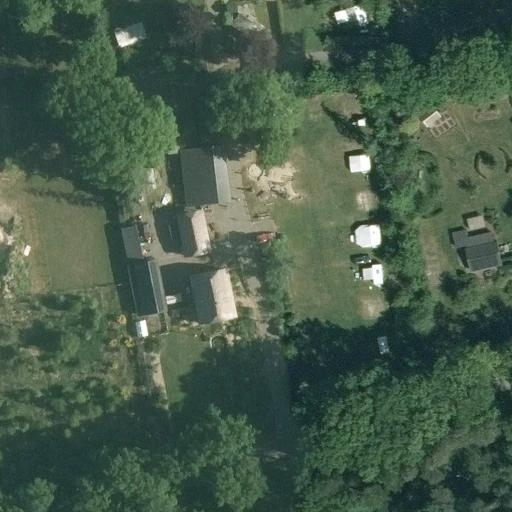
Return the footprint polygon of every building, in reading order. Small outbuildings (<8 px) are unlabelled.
[(122,0),(110,0),(113,10),(124,7),(122,0)] [(362,24),(355,6),(345,10),(351,28),(362,24)] [(241,10),(232,20),(255,40),(264,30),(241,10)] [(116,37),(120,48),(144,39),(141,29),(116,37)] [(339,114),(346,128),(363,118),(355,105),(339,114)] [(326,129),(322,106),(304,109),(308,132),(326,129)] [(220,128),(202,130),(203,143),(221,141),(220,128)] [(230,203),(223,145),(178,151),(185,208),(230,203)] [(212,251),(203,209),(175,215),(184,257),(212,251)] [(142,260),(136,226),(121,229),(127,263),(142,260)] [(490,226),(471,231),(474,241),(493,236),(490,226)] [(471,274),(501,266),(495,242),(465,249),(471,274)] [(167,311),(157,259),(127,265),(137,317),(167,311)] [(199,323),(235,316),(225,269),(190,276),(199,323)] [(300,312),(309,310),(305,292),(296,295),(300,312)]
